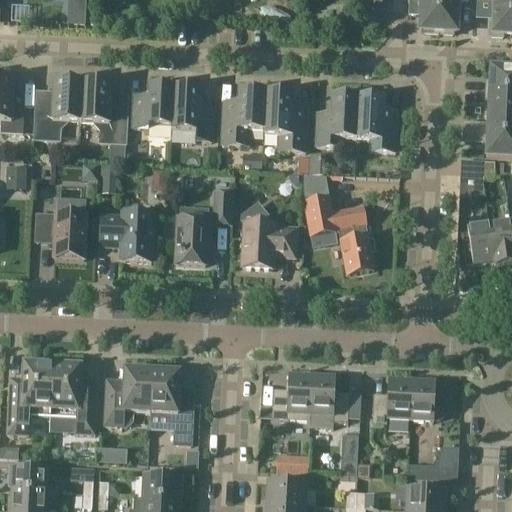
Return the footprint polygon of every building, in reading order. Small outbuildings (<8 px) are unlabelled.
[(438,38),(439,0),(408,0),(409,2),(422,3),(420,34),(424,35),(423,37),(438,38)] [(439,0),(438,38),(452,39),(453,36),(456,36),(458,5),(470,5),(470,0),(439,0)] [(510,39),(511,0),(478,0),(479,6),(494,6),(493,28),(490,28),(489,41),(502,41),(502,38),(510,39)] [(237,44),(238,23),(201,21),(201,42),(237,44)] [(484,94),(511,95),(511,72),(491,72),(490,84),(485,84),(484,94)] [(0,83),(0,137),(22,139),(23,109),(11,108),(12,84),(0,83)] [(53,112),(35,111),(34,144),(59,146),(60,133),(67,127),(80,127),(82,88),(69,87),(69,85),(57,84),(57,86),(54,86),(53,112)] [(82,88),(80,127),(94,128),(100,135),(100,148),(125,149),(127,102),(110,101),(110,89),(108,89),(108,86),(96,86),(96,88),(82,88)] [(172,135),(174,92),(149,91),(148,102),(134,102),(132,133),(148,134),(148,130),(171,131),(171,135),(172,135)] [(199,93),(174,92),(172,135),(196,136),(195,145),(211,146),(213,110),(198,109),(199,93)] [(511,95),(484,94),(484,104),(489,105),(489,116),(511,116),(511,95)] [(264,135),(266,97),(239,95),(238,107),(224,107),(222,149),(248,151),(249,135),(264,135)] [(266,97),(264,135),(264,139),(279,140),(278,156),(305,157),(307,111),(293,110),(293,98),(266,97)] [(356,130),(357,101),(332,100),(331,118),(317,118),(316,151),(340,153),(341,143),(355,144),(356,130)] [(384,102),(357,101),(356,130),(355,144),(370,144),(370,156),(395,157),(397,115),(383,115),(384,102)] [(488,127),(483,127),(482,137),(511,138),(511,116),(489,116),(488,127)] [(447,123),(446,142),(468,143),(469,123),(447,123)] [(511,138),(482,137),(482,147),(487,148),(486,160),(511,161),(511,138)] [(203,152),(202,161),(216,161),(217,152),(203,152)] [(125,157),(125,170),(137,170),(137,164),(131,157),(125,157)] [(304,158),(289,159),(290,175),(305,174),(304,158)] [(461,165),(460,181),(482,182),(483,166),(461,165)] [(483,166),(482,182),(493,182),(493,166),(483,166)] [(115,199),(117,170),(101,169),(100,179),(103,179),(102,198),(115,199)] [(7,172),(7,193),(25,193),(25,172),(7,172)] [(164,195),(163,172),(150,172),(150,195),(164,195)] [(287,178),(286,184),(294,193),(300,193),(301,179),(287,178)] [(328,195),(302,194),(304,206),(308,205),(317,204),(328,202),(329,201),(328,195)] [(213,195),(212,229),(231,230),(233,195),(213,195)] [(317,204),(308,205),(304,206),(303,206),(309,242),(338,237),(346,280),(374,275),(367,239),(361,211),(331,216),(329,201),(328,202),(317,204)] [(115,221),(101,220),(99,251),(114,252),(114,249),(121,249),(120,266),(151,267),(151,257),(152,240),(153,219),(122,218),(122,223),(115,223),(115,221)] [(54,247),(53,262),(83,264),(85,220),(56,219),(55,221),(37,220),(36,246),(54,247)] [(177,222),(175,268),(205,270),(205,252),(208,252),(210,224),(177,222)] [(244,227),(242,272),(272,273),(273,259),(279,260),(279,261),(294,262),(295,234),(274,233),(274,228),(244,227)] [(511,242),(510,227),(488,231),(495,272),(511,268),(511,242)] [(466,234),(467,237),(461,238),(466,269),(471,268),(472,270),(493,267),(494,272),(495,272),(488,231),(466,234)] [(152,240),(151,257),(162,257),(163,241),(152,240)] [(49,423),(52,370),(37,370),(34,367),(24,366),(21,369),(21,379),(23,382),(23,384),(9,384),(6,439),(28,440),(29,422),(49,423)] [(67,371),(52,370),(49,423),(76,424),(75,439),(94,440),(97,388),(79,387),(79,385),(82,382),(82,372),(80,369),(70,369),(67,371)] [(149,417),(151,375),(136,375),(136,372),(124,371),(124,386),(106,385),(104,430),(125,431),(131,426),(132,417),(149,417)] [(149,436),(148,465),(162,466),(164,436),(161,436),(161,433),(162,418),(167,418),(166,434),(175,434),(174,449),(190,450),(192,408),(180,407),(178,405),(179,393),(179,374),(168,374),(168,376),(151,375),(149,417),(153,418),(152,433),(152,436),(149,436)] [(272,394),(271,424),(309,425),(311,383),(287,382),(287,395),(272,394)] [(311,383),(309,425),(309,426),(309,432),(332,433),(332,427),(347,427),(348,398),(334,397),(334,384),(311,383)] [(409,425),(411,388),(387,387),(387,400),(372,399),(371,429),(385,429),(386,423),(409,425)] [(434,389),(411,388),(409,425),(433,426),(433,424),(438,424),(443,420),(443,414),(439,410),(433,410),(434,389)] [(439,457),(438,466),(458,467),(459,453),(444,452),(439,457)] [(198,457),(187,457),(186,473),(197,473),(198,457)] [(299,460),(298,478),(307,478),(308,460),(299,460)] [(357,465),(341,464),(340,481),(356,481),(357,465)] [(7,488),(49,491),(51,471),(4,468),(3,479),(7,479),(7,488)] [(432,485),(432,470),(407,469),(406,484),(432,485)] [(144,480),(143,502),(179,504),(180,494),(182,494),(183,488),(184,480),(168,479),(168,481),(144,480)] [(82,499),(91,499),(92,486),(82,485),(82,499)] [(96,486),(95,499),(105,500),(105,486),(96,486)] [(268,486),(267,508),(303,510),(304,488),(268,486)] [(2,498),(2,510),(25,511),(47,511),(49,491),(7,488),(6,498),(2,498)] [(405,511),(442,511),(443,495),(407,493),(405,511)] [(354,511),(355,497),(346,497),(345,511),(354,511)] [(355,497),(354,511),(363,511),(365,498),(355,497)] [(90,511),(91,499),(82,499),(81,511),(90,511)] [(103,511),(105,500),(95,499),(94,511),(103,511)] [(178,511),(179,504),(143,502),(143,503),(133,502),(132,511),(178,511)]
